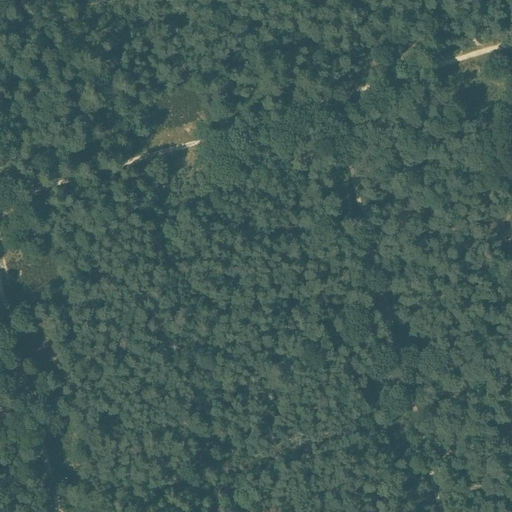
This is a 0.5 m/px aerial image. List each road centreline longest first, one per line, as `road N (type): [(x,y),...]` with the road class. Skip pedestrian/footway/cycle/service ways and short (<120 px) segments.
road 1 (track): [(511,42),(0,201)]
road 2 (track): [(439,511),(329,100)]
road 3 (track): [(0,273),(64,511)]
